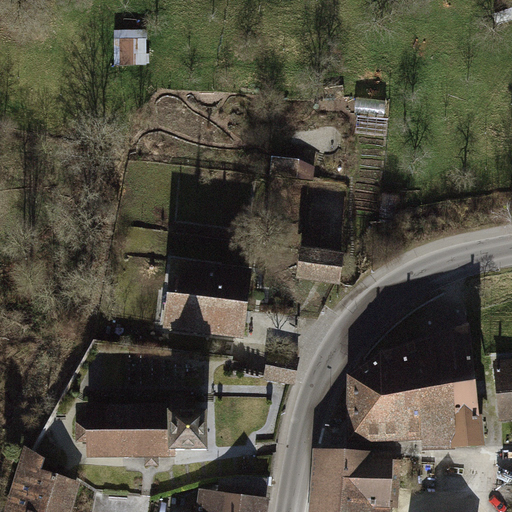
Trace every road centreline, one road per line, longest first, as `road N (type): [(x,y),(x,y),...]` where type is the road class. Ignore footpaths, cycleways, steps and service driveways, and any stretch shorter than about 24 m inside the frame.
road 1 (tertiary): [(511,253),(455,263),(374,308),(321,382),(304,442)]
road 2 (residential): [(304,442),(480,461),(506,471)]
